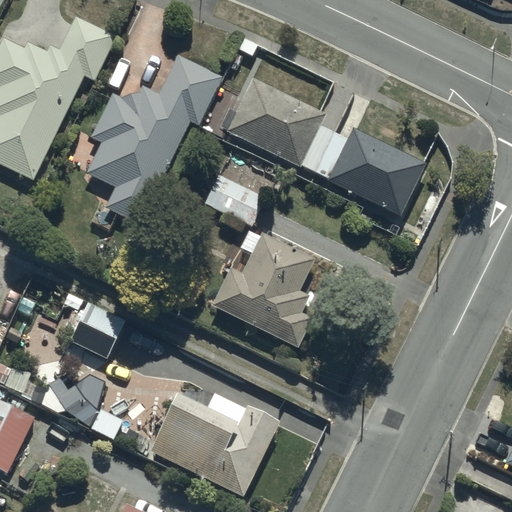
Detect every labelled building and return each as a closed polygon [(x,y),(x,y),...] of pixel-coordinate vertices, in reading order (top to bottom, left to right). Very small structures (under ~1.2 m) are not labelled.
[(1,36),(0,38),(0,164),(31,180),(83,75),(93,80),(115,35),(74,15),(57,49),(47,44),(44,50),(25,41),(22,47),(1,36)] [(110,92),(90,135),(100,140),(84,172),(114,187),(105,208),(137,223),(188,120),(197,125),(212,95),(230,104),(237,91),(217,81),(220,77),(178,54),(157,93),(141,85),(137,91),(119,97),(110,92)] [(252,77),(226,130),(297,167),(298,165),(398,217),(426,163),(351,124),(344,137),(318,124),(323,114),(252,77)] [(255,193),(212,172),(198,201),(249,228),(261,203),(255,200),(255,193)] [(227,266),(210,306),(296,348),(310,317),(300,312),(308,294),(298,289),(314,257),(260,232),(259,235),(247,229),(238,248),(250,253),(242,272),(227,266)] [(72,311),(67,323),(73,327),(68,340),(107,357),(123,319),(84,302),(79,314),(72,311)] [(58,376),(46,384),(62,411),(83,397),(74,384),(66,389),(58,376)] [(174,391),(147,449),(242,496),(278,420),(245,405),(243,407),(211,393),(205,405),(174,391)] [(0,399),(0,469),(7,473),(33,415),(0,399)] [(142,511),(124,503),(118,511),(142,511)]
